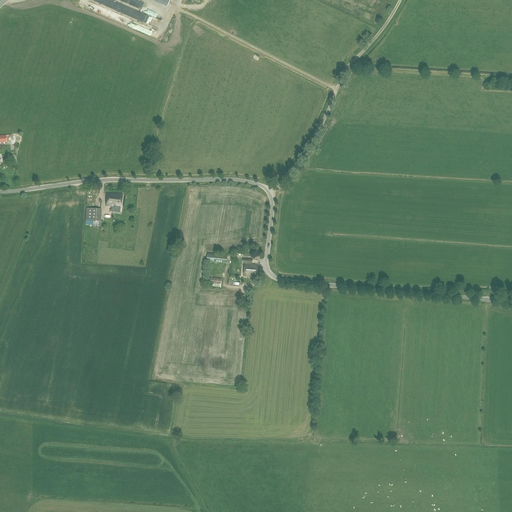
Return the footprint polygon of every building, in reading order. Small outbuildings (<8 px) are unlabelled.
[(107,194),(106,206),(114,207),(115,207),(115,208),(113,208),(112,212),(120,212),(120,207),(121,207),(123,194),(107,194)] [(92,204),(101,204),(101,196),(92,196),(92,204)] [(101,209),(86,208),(85,220),(100,221),(101,209)] [(227,255),(207,253),(206,261),(226,263),(227,255)] [(243,258),(243,263),(245,263),(244,276),(256,277),(257,265),(252,265),(252,259),(243,258)] [(204,282),(207,282),(207,283),(209,283),(209,285),(221,287),(221,279),(208,277),(208,278),(204,278),(204,282)]
